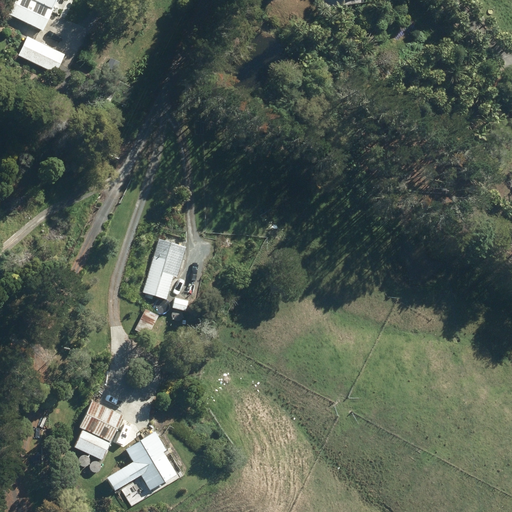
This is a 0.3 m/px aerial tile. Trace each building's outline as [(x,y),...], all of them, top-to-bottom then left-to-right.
[(14,0),(8,13),(43,29),(44,29),(59,0),(14,0)] [(63,50),(27,35),(18,53),(54,69),(63,50)] [(184,244),(157,237),(143,290),(170,298),(184,244)] [(187,301),(173,297),(171,308),(185,311),(187,301)] [(159,313),(146,306),(135,328),(148,335),(159,313)] [(125,413),(91,398),(79,425),(82,426),(74,445),(104,458),(125,413)] [(153,427),(123,444),(132,460),(106,475),(114,489),(142,473),(151,488),(179,471),(153,427)]
